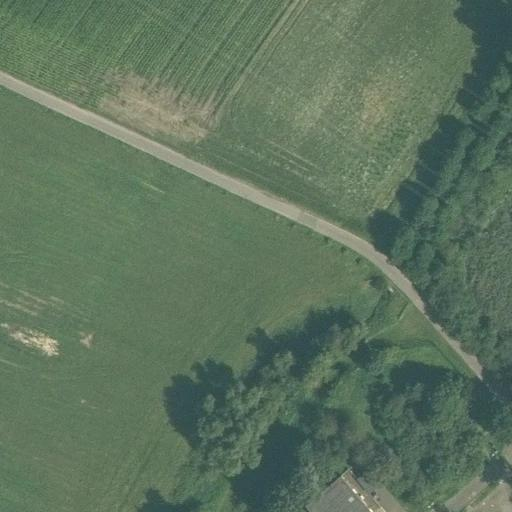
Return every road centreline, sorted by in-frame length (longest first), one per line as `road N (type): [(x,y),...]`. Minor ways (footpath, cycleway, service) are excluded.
road 1 (unclassified): [(0,81),(381,263),(511,410)]
road 2 (track): [(511,84),(399,279)]
